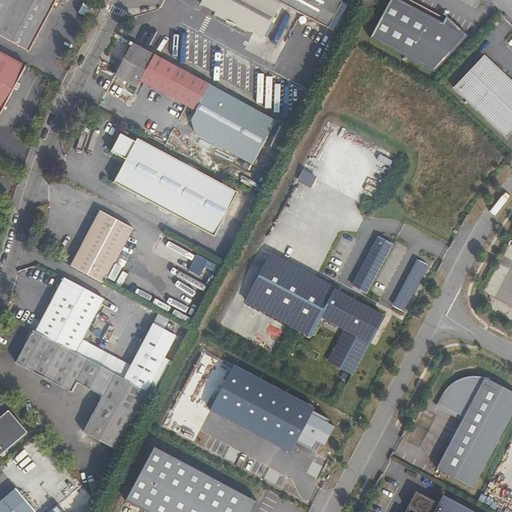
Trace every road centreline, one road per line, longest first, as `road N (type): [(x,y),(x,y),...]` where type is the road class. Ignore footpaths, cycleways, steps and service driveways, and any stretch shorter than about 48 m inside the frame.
road 1 (unclassified): [(334,511),(511,188)]
road 2 (unclassified): [(0,286),(39,162),(123,0)]
